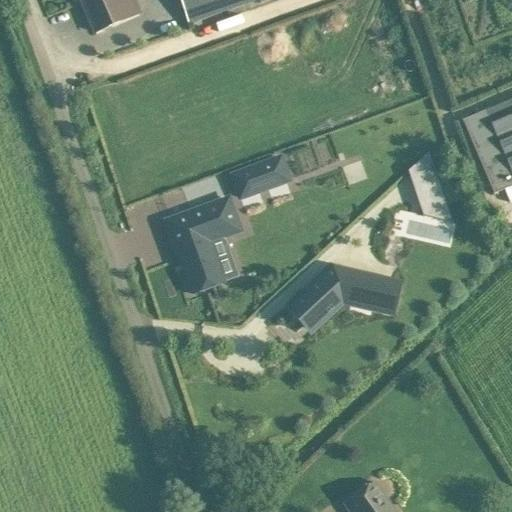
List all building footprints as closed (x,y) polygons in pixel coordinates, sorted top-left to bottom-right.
[(81,0),(95,32),(139,12),(133,0),(81,0)] [(181,0),(189,23),(257,0),(260,0),(262,5),(276,0),(181,0)] [(486,111),(462,121),(493,195),(504,190),(510,203),(511,201),(511,114),(491,123),(486,111)] [(280,159),(232,176),(240,198),(288,181),(280,159)] [(451,220),(437,177),(435,177),(436,179),(419,194),(425,213),(445,206),(450,220),(451,220)] [(452,188),(442,191),(447,203),(456,200),(452,188)] [(231,201),(167,222),(177,254),(179,253),(192,294),(224,284),(211,243),(241,233),(231,201)] [(383,279),(333,268),(289,308),(290,309),(292,307),(302,318),(300,320),(305,326),(307,324),(312,330),(342,303),(388,314),(396,283),(383,279)] [(394,511),(389,504),(374,482),(343,504),(348,511),(394,511)]
